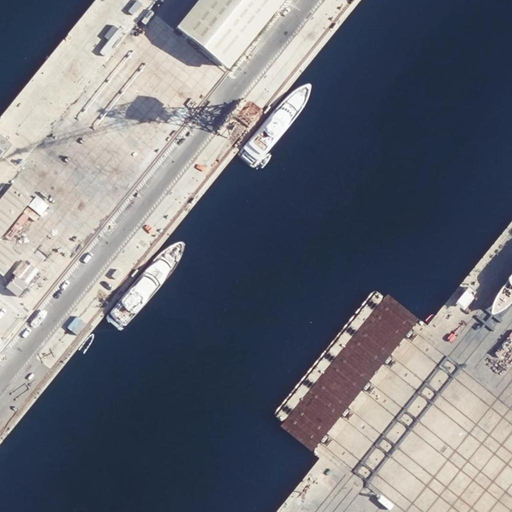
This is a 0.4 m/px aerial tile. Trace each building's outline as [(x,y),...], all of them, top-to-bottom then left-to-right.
[(197,0),(177,25),(227,66),(279,0),(197,0)] [(71,164),(56,181),(92,211),(107,194),(71,164)] [(12,181),(0,195),(0,278),(2,280),(20,256),(0,243),(33,199),(12,181)] [(74,226),(80,235),(88,230),(82,221),(74,226)] [(6,288),(17,295),(25,283),(14,276),(6,288)] [(378,285),(271,416),(317,459),(427,324),(378,285)] [(452,308),(459,313),(472,297),(465,292),(452,308)]
